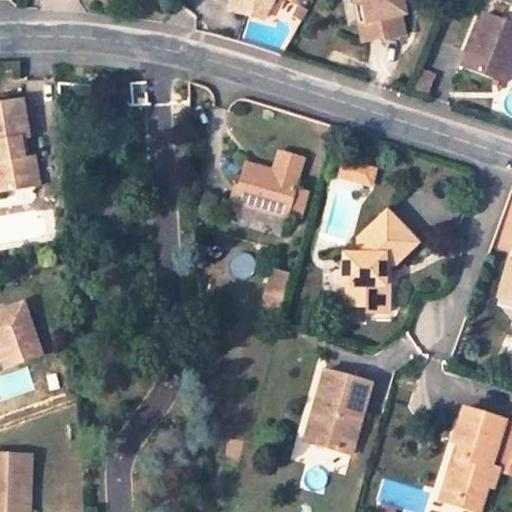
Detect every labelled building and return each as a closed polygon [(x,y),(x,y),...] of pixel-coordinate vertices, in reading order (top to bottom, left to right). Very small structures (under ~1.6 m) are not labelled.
[(232,0),(230,12),(265,18),(276,0),(290,0),(291,0),(290,0),(232,0)] [(364,0),(356,0),(360,19),(368,18),(364,0)] [(364,0),(368,18),(360,19),(364,38),(385,34),(385,36),(405,32),(401,12),(405,11),(403,0),(364,0)] [(299,23),(305,12),(297,7),(291,18),(299,23)] [(464,67),(504,83),(511,62),(511,28),(483,17),(464,67)] [(436,75),(422,69),(413,91),(428,96),(436,75)] [(0,197),(42,190),(37,160),(26,162),(23,144),(31,142),(25,105),(0,109),(0,197)] [(247,166),(236,206),(284,219),(302,161),(280,155),(274,173),(247,166)] [(343,159),(338,176),(369,186),(373,169),(343,159)] [(346,288),(346,308),(366,309),(366,315),(386,315),(387,279),(382,279),(382,268),(391,267),(414,244),(385,214),(356,241),(356,257),(346,257),(341,263),(342,281),(346,288)] [(511,260),(510,260),(503,284),(511,286),(511,260)] [(264,297),(284,301),(290,279),(270,275),(264,297)] [(511,286),(503,284),(499,297),(511,300),(511,286)] [(0,355),(6,371),(46,357),(27,305),(0,315),(0,355)] [(324,409),(315,440),(313,446),(349,457),(369,386),(322,372),(313,404),(313,406),(324,409)] [(53,376),(39,381),(42,391),(56,385),(53,376)] [(324,409),(313,406),(304,437),(315,440),(324,409)] [(511,426),(504,424),(465,412),(454,444),(463,448),(456,471),(450,470),(443,493),(458,498),(455,507),(471,511),(479,511),(487,487),(492,488),(497,471),(511,474),(511,426)] [(0,511),(28,511),(33,461),(0,458),(0,511)] [(443,493),(441,502),(455,507),(458,498),(443,493)]
